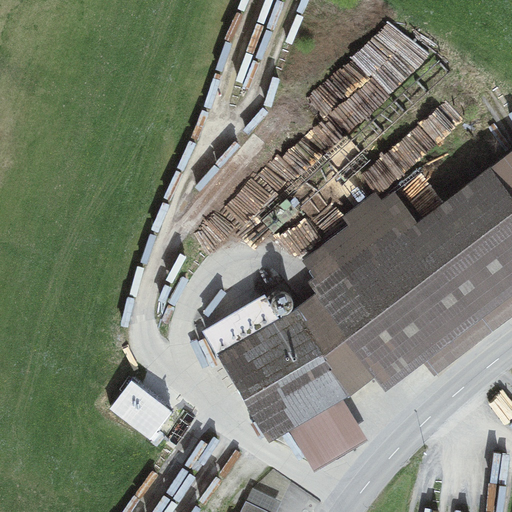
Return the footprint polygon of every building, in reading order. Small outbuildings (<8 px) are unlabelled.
[(511,148),(416,223),(397,199),(377,214),(396,238),(320,296),(299,307),(349,390),(413,342),(431,366),(511,304),(511,148)] [(275,292),(272,299),(274,306),(281,310),(288,307),(292,300),(290,293),(283,289),(275,292)] [(297,421),(318,455),(353,434),(333,400),(349,390),(299,307),(275,321),(261,297),(206,330),(269,438),(297,421)] [(152,431),(175,401),(134,370),(111,400),(152,431)] [(268,511),(246,501),(240,511),(268,511)]
